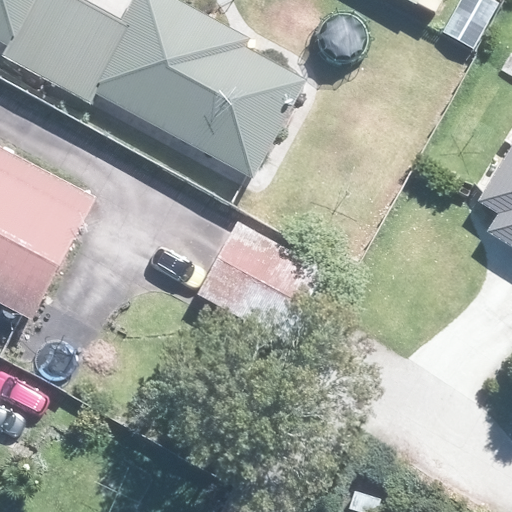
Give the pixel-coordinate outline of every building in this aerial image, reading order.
[(0,0),(0,46),(10,52),(6,58),(50,82),(91,8),(78,0),(0,0)] [(233,36),(169,0),(136,0),(123,25),(91,8),(50,82),(91,105),(98,94),(254,181),(306,87),(246,52),(250,45),(233,36)] [(406,0),(450,24),(463,0),(406,0)] [(0,151),(0,305),(32,322),(96,202),(0,151)] [(511,171),(486,216),(511,230),(511,171)] [(242,225),(200,300),(284,347),(326,274),(242,225)]
